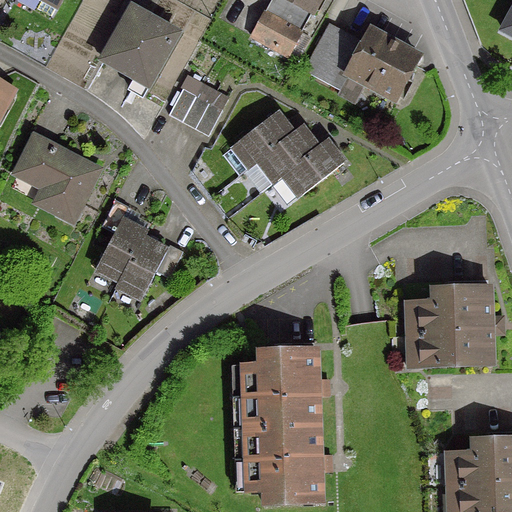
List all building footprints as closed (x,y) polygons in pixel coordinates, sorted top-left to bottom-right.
[(40,0),(35,9),(49,17),(58,0),(40,0)] [(269,0),(250,37),(286,57),(293,43),(299,46),(304,37),(298,34),(316,0),(269,0)] [(511,0),(507,0),(483,44),(511,59),(511,0)] [(128,91),(139,97),(174,35),(130,10),(101,61),(134,80),(128,91)] [(416,59),(412,57),(368,32),(358,50),(336,38),(338,33),(328,27),(303,72),(337,91),(346,75),(393,101),(416,59)] [(167,116),(180,123),(200,86),(185,78),(181,84),(181,90),(167,116)] [(0,111),(11,92),(0,85),(0,111)] [(200,86),(180,123),(193,130),(213,93),(200,86)] [(226,100),(213,93),(193,130),(206,137),(226,100)] [(249,167),(250,167),(300,128),(299,128),(290,134),(274,114),(233,146),(234,147),(221,156),(237,176),(249,167)] [(250,168),(259,162),(275,182),(324,142),(315,148),(300,128),(250,167),(250,168)] [(44,206),(69,219),(94,172),(33,141),(16,173),(52,192),(44,206)] [(299,195),(300,196),(341,164),(324,142),(275,182),(270,186),(285,205),(299,195)] [(112,235),(119,221),(126,208),(113,201),(99,228),(112,235)] [(119,221),(112,235),(95,268),(118,280),(116,285),(144,234),(119,221)] [(142,239),(144,234),(116,285),(140,298),(153,272),(167,279),(180,253),(167,246),(164,251),(142,239)] [(430,304),(402,305),(405,369),(490,366),(489,334),(500,334),(500,320),(488,320),(487,289),(429,291),(430,304)] [(256,353),(256,366),(241,367),(242,398),(230,398),(230,400),(242,399),(243,429),(231,430),(316,427),(315,396),(326,396),(325,383),(314,383),(313,351),(256,353)] [(232,462),(244,462),(246,493),(261,493),(261,506),(319,504),(317,471),(328,471),(328,458),(317,459),(316,427),(231,430),(231,431),(243,430),(244,460),(232,461),(232,462)] [(511,511),(511,439),(470,441),(470,454),(443,455),(444,511),(511,511)]
